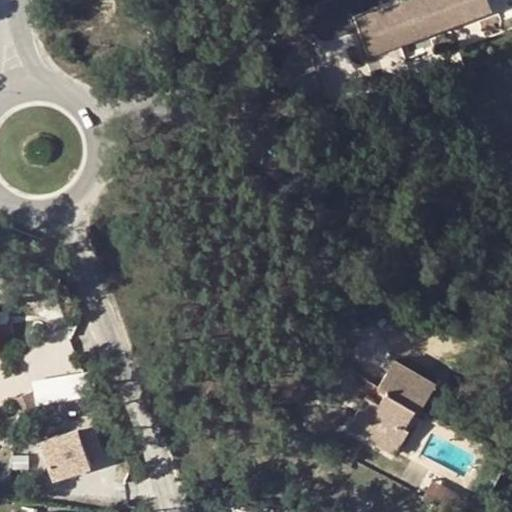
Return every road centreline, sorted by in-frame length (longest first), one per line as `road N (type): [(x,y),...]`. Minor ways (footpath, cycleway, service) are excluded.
road 1 (residential): [(94,113),(137,106),(183,114),(237,139),(308,198),(403,257),(511,265)]
road 2 (unclassified): [(62,207),(151,429),(175,511)]
road 3 (unknown): [(101,304),(0,390)]
